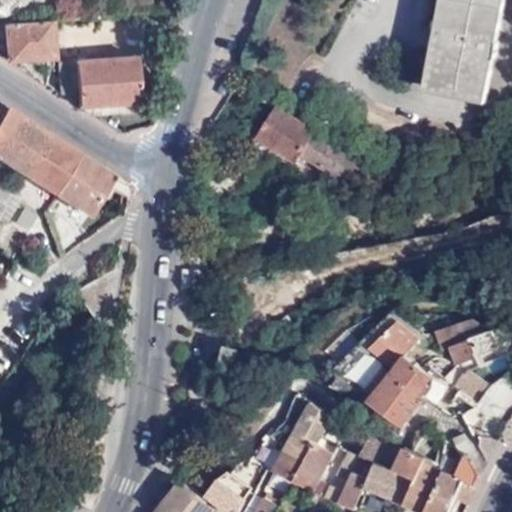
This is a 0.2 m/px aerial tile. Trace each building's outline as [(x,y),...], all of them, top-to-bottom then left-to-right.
[(0,0),(0,3),(8,11),(18,0),(0,0)] [(450,0),(435,83),(487,93),(505,0),(450,0)] [(52,20),(7,24),(9,60),(55,59),(52,20)] [(58,61),(61,94),(78,93),(80,106),(143,101),(139,55),(77,60),(58,61)] [(236,84),(219,113),(258,137),(276,108),(236,84)] [(53,135),(8,106),(0,118),(0,156),(28,174),(53,135)] [(344,182),(345,187),(386,181),(386,174),(276,108),(258,137),(297,160),(301,155),(344,182)] [(210,129),(205,143),(211,145),(218,128),(213,124),(210,129)] [(53,135),(28,174),(57,193),(82,153),(53,135)] [(108,188),(129,198),(131,184),(82,153),(57,193),(91,215),(108,188)] [(0,182),(0,220),(6,224),(24,198),(16,192),(0,182)] [(488,328),(471,319),(435,332),(441,349),(449,347),(468,340),(467,335),(488,328)] [(394,367),(405,355),(420,341),(396,320),(370,346),(394,367)] [(480,337),(468,340),(473,357),(485,354),(480,337)] [(468,340),(449,347),(455,364),(473,357),(468,340)] [(238,364),(241,348),(227,344),(222,360),(238,364)] [(354,346),(336,366),(356,384),(373,364),(354,346)] [(370,399),(367,402),(400,427),(423,399),(417,395),(431,376),(427,372),(405,355),(394,367),(389,374),(370,399)] [(364,393),(370,399),(389,374),(383,368),(364,393)] [(295,382),(281,370),(261,394),(272,404),(274,406),(295,382)] [(492,387),(469,370),(456,389),(479,405),(492,387)] [(317,443),(328,423),(331,417),(309,403),(284,452),(307,463),(317,443)] [(196,429),(192,445),(203,447),(208,432),(196,429)] [(465,511),(479,474),(474,453),(472,454),(463,433),(454,437),(465,464),(453,477),(441,470),(422,511),(465,511)] [(392,472),(401,453),(373,438),(362,457),(374,463),(392,472)] [(274,472),(296,481),(315,491),(336,451),(317,443),(307,463),(284,452),(274,472)] [(404,505),(419,511),(422,511),(441,470),(422,461),(423,459),(407,451),(403,449),(401,453),(392,472),(412,481),(402,504),(404,505)] [(323,495),(354,509),(355,504),(365,485),(374,463),(362,457),(351,478),(348,476),(346,480),(344,479),(340,486),(330,482),(323,495)] [(365,485),(402,504),(412,481),(392,472),(374,463),(365,485)] [(240,511),(250,493),(254,495),(256,489),(228,470),(226,472),(218,480),(207,496),(220,507),(220,509),(225,511),(240,511)] [(208,511),(213,506),(205,500),(181,481),(158,509),(161,511),(208,511)] [(270,511),(279,496),(268,490),(257,511),(270,511)] [(249,511),(257,497),(254,495),(250,493),(240,511),(249,511)]
